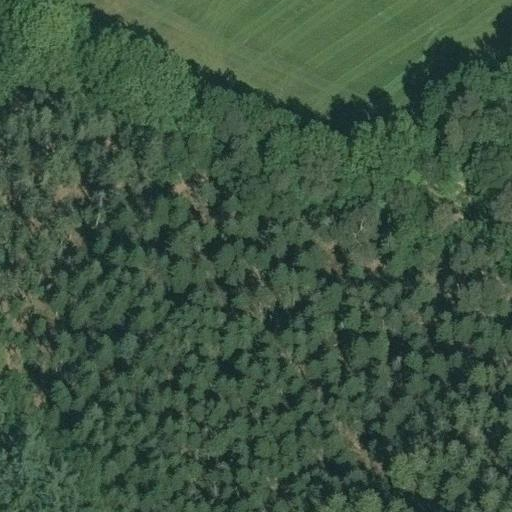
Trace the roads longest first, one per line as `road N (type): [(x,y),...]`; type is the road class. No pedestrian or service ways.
road 1 (unclassified): [(511,250),(0,7)]
road 2 (track): [(79,511),(0,400)]
